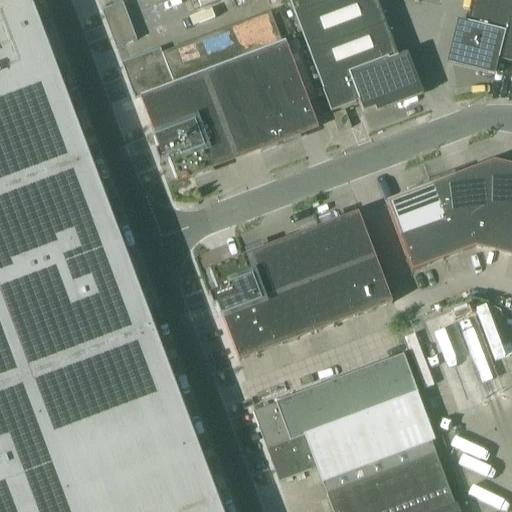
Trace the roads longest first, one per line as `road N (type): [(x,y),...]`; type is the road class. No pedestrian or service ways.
road 1 (unclassified): [(511,119),(481,117),(151,237)]
road 2 (unclassified): [(250,511),(151,237)]
road 3 (unclassified): [(151,237),(61,0)]
